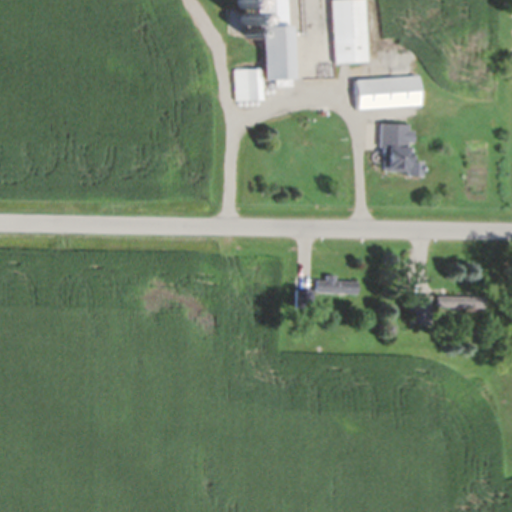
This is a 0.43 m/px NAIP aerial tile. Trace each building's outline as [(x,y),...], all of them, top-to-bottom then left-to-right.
[(286,0),(288,22),(292,76),(291,76),(292,85),(274,86),(274,76),(262,76),(257,0),(286,0)] [(330,0),(363,0),(366,59),(333,61),(330,0)] [(233,68),(260,67),(262,98),(234,99),(233,68)] [(355,106),(353,78),(416,73),(418,102),(355,106)] [(407,122),(406,128),(412,129),(412,132),(411,132),(411,138),(412,138),(412,141),(405,141),(405,144),(407,144),(406,154),(413,154),(413,159),(421,159),(421,175),(418,175),(418,173),(408,173),(408,174),(405,174),(405,170),(384,169),(382,167),(381,166),(382,145),(377,145),(378,121),(407,122)] [(315,279),(325,279),(325,274),(334,274),(334,279),(357,280),(357,292),(315,291),(315,279)] [(295,306),(295,288),(312,288),(312,307),(295,306)] [(409,323),(409,294),(431,294),(431,324),(409,323)] [(435,294),(483,295),(483,307),(435,306),(435,294)]
